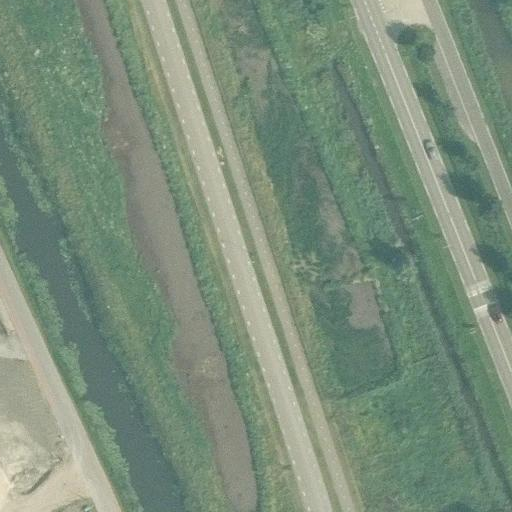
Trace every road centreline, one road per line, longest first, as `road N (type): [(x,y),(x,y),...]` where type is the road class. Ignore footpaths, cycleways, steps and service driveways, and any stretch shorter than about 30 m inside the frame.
road 1 (unclassified): [(318,511),(151,0)]
road 2 (secondary): [(511,375),(370,19)]
road 3 (unclassified): [(107,511),(0,273)]
road 4 (unclassified): [(511,213),(427,0)]
